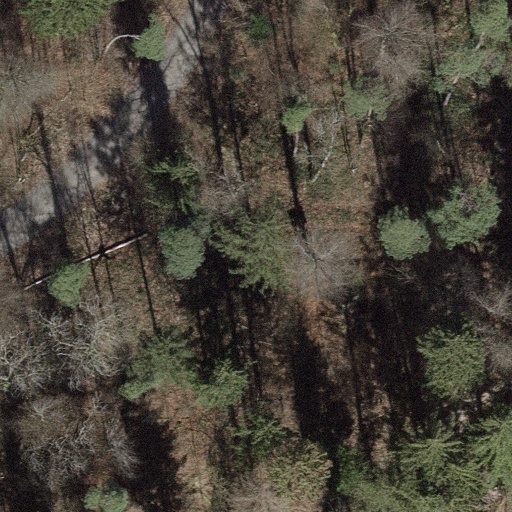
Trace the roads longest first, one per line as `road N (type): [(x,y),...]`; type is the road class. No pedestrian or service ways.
road 1 (track): [(216,0),(174,79),(35,214),(0,226)]
road 2 (track): [(364,511),(511,417)]
